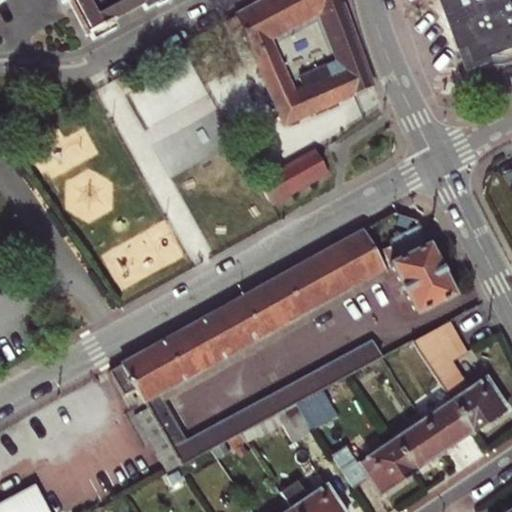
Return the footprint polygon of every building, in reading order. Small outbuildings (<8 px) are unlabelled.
[(153,0),(157,7),(169,0),(68,0),(87,36),(91,34),(99,29),(103,35),(117,28),(113,21),(141,6),(153,0)] [(153,0),(141,6),(145,13),(157,7),(153,0)] [(251,48),(269,38),(321,9),(345,68),(355,92),(372,84),(342,0),(341,0),(264,0),(235,15),(251,48)] [(466,48),(472,63),(511,48),(511,10),(506,0),(439,0),(459,51),(466,48)] [(99,29),(91,34),(94,40),(103,35),(99,29)] [(259,65),(278,56),(269,38),(251,48),(259,65)] [(466,48),(459,51),(464,66),(472,63),(466,48)] [(340,98),(329,74),(326,66),(300,77),(305,88),(295,92),(278,56),(259,65),(284,123),(340,98)] [(329,74),(340,98),(355,92),(345,68),(329,74)] [(314,151),(279,170),(291,191),(326,171),(314,151)] [(270,203),(291,191),(279,170),(259,181),(270,203)] [(455,297),(420,227),(390,241),(399,260),(391,265),(416,316),(455,297)] [(363,232),(109,372),(121,395),(133,388),(147,409),(168,447),(184,439),(164,402),(158,392),(383,268),(363,232)] [(389,278),(383,268),(158,392),(164,402),(389,278)] [(412,342),(451,403),(470,433),(472,435),(508,411),(486,379),(467,392),(446,361),(451,358),(443,345),(484,323),(476,307),(412,342)] [(350,355),(359,371),(380,360),(373,343),(350,355)] [(180,467),(181,467),(211,451),(240,435),(296,405),(313,396),(334,384),(350,376),(359,371),(350,355),(171,451),(180,467)] [(313,396),(318,404),(339,393),(334,384),(313,396)] [(296,405),(314,431),(329,421),(318,404),(313,396),(296,405)] [(422,422),(441,452),(470,433),(451,403),(422,422)] [(240,435),(246,443),(282,426),(292,444),(314,431),(296,405),(240,435)] [(168,447),(147,409),(135,415),(168,474),(180,467),(171,451),(168,447)] [(37,427),(43,438),(76,421),(70,410),(37,427)] [(422,422),(394,441),(414,470),(441,452),(422,422)] [(240,435),(211,451),(218,461),(235,451),(239,457),(251,450),(246,443),(240,435)] [(347,447),(331,457),(352,490),(368,479),(380,497),(415,473),(414,470),(394,441),(358,465),(347,447)] [(343,511),(327,486),(291,510),(292,511),(343,511)] [(49,511),(36,488),(0,507),(0,511),(49,511)] [(283,499),(263,511),(287,511),(291,510),(283,499)]
